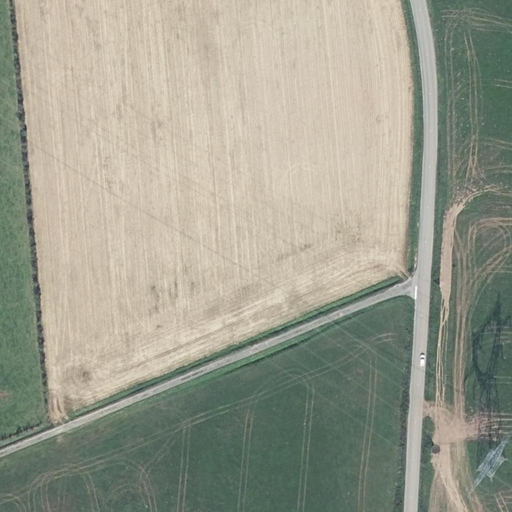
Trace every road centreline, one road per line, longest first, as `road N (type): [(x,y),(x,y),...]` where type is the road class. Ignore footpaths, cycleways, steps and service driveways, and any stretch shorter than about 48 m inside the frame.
road 1 (unclassified): [(427,285),(405,285),(0,451)]
road 2 (tertiary): [(419,0),(431,94),(427,285)]
road 3 (tertiary): [(427,285),(412,511)]
